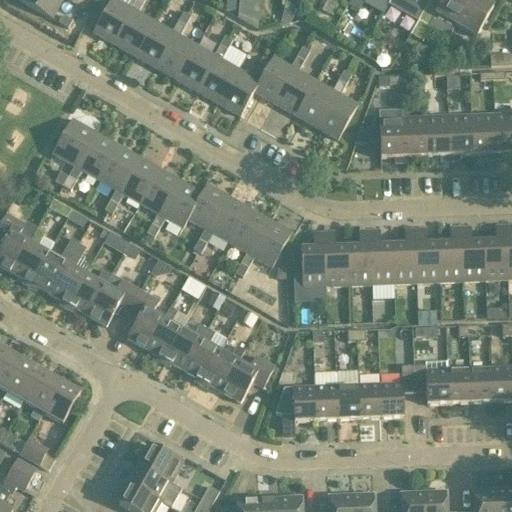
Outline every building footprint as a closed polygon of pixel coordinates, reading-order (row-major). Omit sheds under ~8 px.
[(64,0),(63,0),(18,0),(17,2),(52,22),(64,0)] [(257,25),(259,0),(239,0),(237,23),(257,25)] [(358,13),(364,3),(359,0),(351,0),(347,7),(358,13)] [(391,0),(389,4),(388,6),(418,23),(431,0),(391,0)] [(444,0),(441,5),(431,0),(418,23),(428,29),(448,41),(455,29),(471,0),(444,0)] [(475,40),(492,10),(474,0),(471,0),(455,29),(475,40)] [(133,13),(130,11),(112,1),(92,36),(114,48),(133,13)] [(133,13),(114,48),(135,60),(154,25),(137,16),(143,6),(135,1),(130,11),(133,13)] [(294,16),(284,10),(279,28),(289,25),(294,16)] [(177,25),(185,30),(190,20),(183,15),(177,25)] [(68,31),(72,23),(62,18),(58,25),(68,31)] [(154,25),(135,60),(155,72),(175,37),(171,35),(154,25)] [(175,37),(155,72),(176,84),(196,49),(179,39),(185,30),(177,25),(171,35),(175,37)] [(219,49),(226,53),(232,43),(224,39),(219,49)] [(196,49),(176,84),(197,96),(217,61),(213,59),(196,49)] [(217,61),(197,96),(218,108),(238,73),(221,63),(226,53),(219,49),(213,59),(217,61)] [(296,61),(303,65),(309,55),(301,51),(296,61)] [(489,70),(511,68),(511,56),(489,58),(489,70)] [(294,72),(290,70),(272,60),(270,65),(265,75),(264,74),(258,85),(259,85),(253,95),(274,107),(294,72)] [(256,70),(264,74),(265,75),(270,65),(262,60),(256,70)] [(294,72),(274,107),(295,119),(315,84),(298,75),(303,65),(296,61),(290,70),(294,72)] [(446,79),(445,71),(433,72),(433,80),(446,79)] [(445,71),(446,79),(458,78),(458,71),(445,71)] [(238,73),(218,108),(240,120),(253,95),(259,85),(258,85),(238,73)] [(351,79),(347,77),(343,74),(337,84),(345,89),(351,79)] [(491,76),(492,83),(505,83),(504,75),(491,76)] [(492,83),(491,76),(479,76),(479,84),(492,83)] [(388,90),(388,87),(388,80),(377,80),(377,83),(378,91),(388,90)] [(315,84),(295,119),(316,131),(336,96),(332,94),(315,84)] [(336,96),(316,131),(337,143),(357,109),(339,98),(345,89),(337,84),(332,94),(336,96)] [(511,156),(511,104),(492,106),(495,162),(504,162),(504,157),(511,156)] [(492,106),(493,118),(470,119),(472,158),(485,157),(485,162),(495,162),(492,106)] [(472,158),(470,119),(447,120),(449,164),(459,163),(458,158),(472,158)] [(426,160),(425,120),(402,121),(403,166),(413,165),(413,160),(426,160)] [(449,164),(447,120),(425,120),(426,160),(439,159),(439,164),(449,164)] [(403,166),(402,121),(378,122),(380,161),(394,161),(394,166),(403,166)] [(77,172),(97,137),(71,123),(51,158),(73,170),(68,180),(75,184),(81,174),(77,172)] [(367,147),(367,131),(360,131),(355,147),(367,147)] [(98,184),(118,149),(97,137),(77,172),(81,174),(98,184)] [(119,196),(139,161),(118,149),(98,184),(115,194),(109,204),(117,208),(123,198),(119,196)] [(140,208),(160,173),(139,161),(119,196),(123,198),(140,208)] [(161,220),(180,185),(160,173),(140,208),(157,218),(151,227),(159,232),(164,222),(161,220)] [(62,190),(68,180),(60,176),(54,185),(62,190)] [(75,184),(68,180),(62,190),(70,194),(75,184)] [(161,220),(164,222),(182,232),(187,223),(202,197),(201,197),(180,185),(161,220)] [(208,235),(228,200),(206,188),(201,197),(202,197),(187,223),(204,233),(198,243),(206,247),(212,237),(208,235)] [(18,206),(23,197),(19,194),(14,203),(18,206)] [(228,246),(248,212),(228,200),(208,235),(212,237),(228,246)] [(71,215),(66,212),(61,209),(53,204),(48,212),(67,223),(71,215)] [(117,208),(109,204),(104,214),(112,218),(117,208)] [(249,259),(269,224),(248,212),(228,246),(246,257),(240,266),(248,271),(253,261),(249,259)] [(78,232),(83,222),(71,215),(66,225),(78,232)] [(0,269),(11,276),(37,231),(26,225),(24,229),(5,218),(0,226),(0,242),(4,244),(0,251),(0,269)] [(249,259),(253,261),(271,271),(291,236),(269,224),(249,259)] [(146,245),(150,247),(159,232),(151,227),(146,237),(149,239),(146,245)] [(507,284),(505,229),(494,229),(495,245),(483,245),(484,285),(507,284)] [(462,285),(459,230),(449,231),(449,247),(437,247),(439,286),(462,285)] [(484,285),(483,245),(471,246),(470,230),(459,230),(462,285),(484,285)] [(28,290),(47,257),(36,251),(45,236),(37,231),(11,276),(24,283),(22,287),(28,290)] [(416,287),(414,232),(403,232),(404,248),(392,249),(393,288),(416,287)] [(439,286),(437,247),(425,248),(425,232),(414,232),(416,287),(439,286)] [(105,243),(109,236),(104,233),(100,240),(105,243)] [(393,288),(392,249),(380,249),(379,233),(368,234),(370,289),(393,288)] [(370,289),(368,234),(358,234),(358,250),(346,251),(348,290),(370,289)] [(325,291),(323,235),(312,236),(313,252),(300,252),(301,291),(325,291)] [(348,290),(346,251),(334,251),(334,235),(323,235),(325,291),(348,290)] [(113,238),(109,236),(105,243),(104,245),(122,256),(123,255),(128,246),(113,238)] [(78,248),(79,247),(71,242),(58,264),(47,257),(28,290),(35,294),(37,291),(49,298),(77,248),(78,248)] [(206,247),(198,243),(193,253),(200,257),(206,247)] [(139,253),(128,246),(123,255),(134,261),(139,253)] [(85,252),(78,248),(77,248),(49,298),(61,305),(60,308),(66,312),(85,279),(74,272),(85,252)] [(248,271),(240,266),(235,276),(242,281),(248,271)] [(277,281),(286,281),(285,267),(277,267),(277,281)] [(85,279),(66,312),(72,315),(74,312),(86,319),(110,277),(102,273),(96,285),(85,279)] [(128,315),(140,294),(110,277),(86,319),(106,330),(118,310),(128,315)] [(204,289),(187,280),(180,292),(197,301),(204,289)] [(145,353),(163,323),(152,317),(159,305),(140,294),(128,315),(138,321),(126,342),(145,353)] [(224,301),(213,295),(207,306),(218,312),(224,301)] [(220,313),(228,318),(233,309),(225,304),(220,313)] [(169,311),(163,323),(145,353),(158,360),(156,363),(162,367),(181,334),(170,327),(177,316),(169,311)] [(243,312),(238,321),(252,329),(257,320),(243,312)] [(508,321),(508,313),(485,314),(486,322),(508,321)] [(510,339),(510,327),(501,328),(502,339),(510,339)] [(183,374),(207,332),(199,328),(192,340),(181,334),(162,367),(169,370),(171,367),(183,374)] [(467,341),(467,329),(457,329),(458,341),(467,341)] [(467,329),(467,341),(477,340),(477,329),(467,329)] [(428,339),(427,330),(414,330),(414,340),(428,339)] [(200,388),(219,355),(207,348),(214,337),(207,332),(183,374),(195,381),(194,384),(200,388)] [(356,345),(355,333),(347,333),(347,345),(356,345)] [(355,333),(356,345),(365,344),(364,333),(355,333)] [(312,335),(312,346),(323,346),(322,334),(312,335)] [(236,349),(229,361),(219,355),(200,388),(206,392),(208,388),(221,395),(237,365),(244,354),(236,349)] [(0,392),(5,395),(22,364),(4,354),(0,359),(0,392)] [(237,365),(221,395),(240,407),(252,386),(262,392),(274,371),(255,360),(248,372),(237,365)] [(24,406),(41,375),(22,364),(5,395),(24,406)] [(424,366),(424,368),(413,369),(414,396),(426,396),(426,408),(448,407),(447,373),(446,373),(446,365),(424,366)] [(379,388),(380,422),(403,421),(402,397),(414,396),(413,369),(400,369),(401,387),(379,388)] [(469,372),(470,406),(491,405),(490,371),(469,372)] [(490,371),(491,405),(511,404),(511,378),(511,371),(490,371)] [(447,373),(448,407),(470,406),(469,372),(447,373)] [(29,420),(38,425),(42,416),(43,416),(60,386),(41,375),(24,406),(34,411),(29,420)] [(278,387),(293,387),(293,376),(282,376),(278,387)] [(335,376),(313,377),(313,390),(314,390),(316,424),(337,423),(336,389),(335,376)] [(60,386),(43,416),(62,427),(79,397),(60,386)] [(357,389),(359,422),(380,422),(379,388),(357,389)] [(336,389),(337,423),(359,422),(357,389),(336,389)] [(293,425),(316,424),(314,390),(313,390),(292,391),(293,425)] [(281,418),(290,393),(284,391),(275,416),(281,418)] [(7,436),(0,447),(13,455),(20,443),(7,436)] [(18,459),(27,463),(38,470),(48,453),(28,442),(18,459)] [(139,469),(171,487),(182,467),(150,449),(139,469)] [(8,499),(10,500),(15,491),(23,496),(36,473),(16,462),(0,490),(0,511),(5,511),(2,510),(8,499)] [(129,488),(160,505),(171,487),(139,469),(129,488)] [(156,511),(160,505),(129,488),(118,507),(126,511),(156,511)] [(196,510),(199,511),(208,511),(218,495),(208,490),(196,510)] [(511,511),(511,492),(495,493),(495,511),(511,511)] [(495,511),(495,493),(473,494),(473,511),(495,511)] [(423,496),(423,511),(445,511),(445,495),(423,496)] [(423,511),(423,496),(401,497),(401,511),(423,511)] [(351,499),(351,511),(373,511),(373,498),(351,499)] [(351,511),(351,499),(329,499),(329,511),(351,511)] [(190,501),(185,509),(190,511),(195,511),(196,510),(199,505),(190,501)] [(278,511),(278,501),(257,502),(257,511),(278,511)] [(300,511),(300,501),(278,501),(278,511),(300,511)] [(216,511),(257,511),(257,502),(235,503),(235,510),(229,511),(228,511),(217,511),(221,504),(216,511)]
